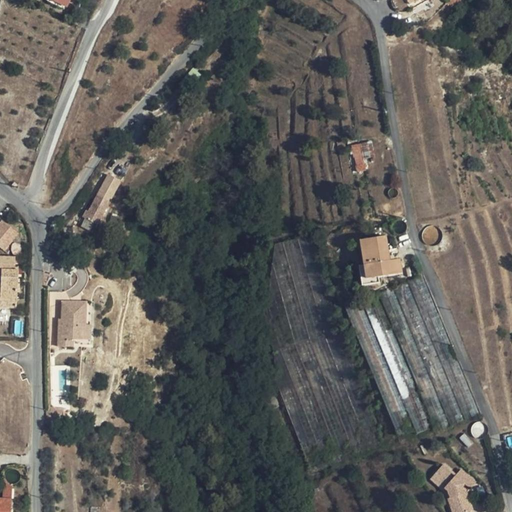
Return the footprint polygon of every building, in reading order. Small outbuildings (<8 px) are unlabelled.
[(269,39),(264,48),(307,71),(312,63),(269,39)] [(262,69),(257,77),(287,94),(292,86),(262,69)] [(281,138),(290,138),(290,103),(280,103),(281,138)] [(267,111),(268,130),(277,130),(276,110),(267,111)] [(365,164),(377,162),(375,155),(371,157),(370,150),(375,149),(374,142),(351,146),(357,173),(366,171),(365,164)] [(97,195),(101,198),(103,195),(110,198),(119,181),(108,175),(97,195)] [(101,198),(97,195),(84,219),(97,225),(105,209),(109,202),(101,198)] [(0,224),(0,247),(4,251),(5,249),(5,248),(6,247),(7,247),(17,233),(3,221),(0,224)] [(405,233),(406,231),(405,228),(404,222),(402,221),(401,221),(399,221),(397,221),(395,222),(394,224),(394,225),(393,227),(393,229),(394,231),(395,232),(396,234),(398,234),(400,235),(402,234),(404,234),(405,233)] [(275,379),(292,419),(313,472),(384,446),(363,393),(339,330),(313,235),(275,244),(266,322),(274,353),(275,379)] [(359,266),(362,286),(380,283),(379,277),(402,274),(400,259),(390,261),(386,236),(361,240),(365,265),(359,266)] [(1,288),(17,292),(18,270),(15,270),(15,257),(0,256),(0,271),(1,271),(1,288)] [(380,294),(413,375),(437,432),(479,415),(457,359),(422,277),(380,294)] [(0,299),(17,301),(17,292),(1,288),(0,296),(0,299)] [(433,427),(412,375),(378,296),(346,308),(379,388),(398,436),(415,428),(418,434),(433,427)] [(87,305),(63,303),(62,321),(64,321),(64,328),(61,328),(59,347),(74,349),(74,340),(83,341),(87,305)] [(92,305),(87,305),(83,341),(89,342),(92,305)] [(64,402),(49,401),(48,410),(64,411),(64,402)] [(465,483),(456,476),(443,465),(431,479),(443,490),(445,488),(449,490),(451,498),(449,499),(453,511),(468,511),(473,511),(466,492),(465,493),(462,486),(465,483)] [(5,477),(5,478),(5,479),(6,481),(8,483),(9,484),(11,484),(12,484),(13,484),(15,484),(17,483),(19,482),(20,480),(20,478),(21,476),(20,474),(19,472),(18,471),(16,470),(14,469),(12,469),(10,469),(9,470),(7,471),(6,473),(5,475),(5,477)] [(456,476),(465,483),(471,489),(477,482),(461,469),(456,476)] [(12,484),(11,484),(9,484),(8,483),(6,481),(5,479),(5,478),(3,478),(2,498),(11,499),(12,484)] [(10,511),(11,499),(2,498),(0,498),(0,511),(10,511)]
